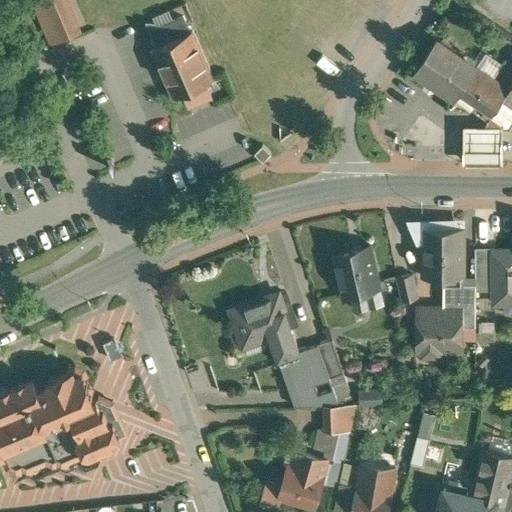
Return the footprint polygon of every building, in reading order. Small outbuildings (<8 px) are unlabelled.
[(69,0),(34,0),(48,31),(53,42),(82,30),(69,0)] [(183,16),(157,27),(155,22),(146,22),(156,45),(189,31),(183,16)] [(156,45),(153,47),(174,96),(214,78),(193,30),(189,31),(156,45)] [(481,69),(437,38),(415,70),(460,100),(464,94),(481,69)] [(511,84),(510,88),(481,69),(464,94),(491,113),(488,118),(487,117),(486,118),(488,120),(490,118),(501,126),(509,126),(511,122),(511,84)] [(263,145),(255,153),(262,161),(271,153),(263,145)] [(464,227),(424,227),(424,276),(444,276),(444,284),(464,285),(464,283),(464,227)] [(369,246),(335,253),(344,294),(378,286),(369,246)] [(496,248),(475,247),(475,284),(475,290),(494,290),(494,251),(496,251),(496,248)] [(412,273),(399,276),(403,299),(417,296),(412,273)] [(464,285),(444,284),(444,306),(444,327),(461,327),(475,327),(475,290),(475,284),(464,283),(464,285)] [(279,291),(230,308),(243,344),(270,335),(278,357),(298,350),(298,349),(279,291)] [(444,306),(418,306),(418,350),(423,355),(440,355),(444,350),(461,351),(461,327),(444,327),(444,306)] [(332,337),(317,342),(318,343),(329,377),(344,372),(332,337)] [(318,343),(298,349),(298,350),(278,357),(284,375),(287,374),(292,390),(290,391),(295,406),(339,404),(338,401),(333,389),(319,394),(315,383),(330,378),(329,377),(318,343)] [(50,380),(48,381),(46,387),(38,390),(34,379),(25,383),(24,382),(19,381),(18,385),(17,385),(18,386),(11,389),(11,388),(10,388),(3,385),(1,392),(0,392),(1,393),(0,393),(0,442),(1,444),(0,444),(0,455),(2,456),(3,456),(8,468),(20,472),(22,469),(23,469),(27,470),(27,471),(28,471),(31,472),(33,469),(34,468),(33,468),(58,457),(61,464),(62,464),(62,465),(63,464),(67,465),(68,463),(69,462),(69,461),(85,454),(90,456),(91,457),(95,459),(97,455),(97,454),(97,453),(113,446),(111,440),(120,436),(114,422),(107,420),(108,418),(105,411),(101,409),(100,407),(100,406),(98,400),(94,398),(91,393),(92,393),(92,392),(94,388),(90,387),(89,386),(83,372),(83,371),(82,370),(82,371),(69,366),(67,372),(66,372),(66,373),(56,377),(56,376),(51,375),(50,379),(49,379),(50,380)] [(344,372),(329,377),(330,378),(333,389),(338,401),(352,397),(344,372)] [(348,438),(339,436),(333,461),(342,463),(348,438)] [(511,455),(483,449),(472,495),(468,494),(468,493),(467,493),(466,494),(445,489),(439,511),(493,511),(496,501),(506,503),(507,502),(506,502),(511,476),(511,455)] [(308,471),(289,466),(280,498),(314,508),(323,476),(322,475),(326,460),(312,456),(308,471)] [(387,511),(395,468),(362,462),(358,486),(352,511),(387,511)] [(352,511),(358,486),(340,483),(334,510),(344,511),(352,511)] [(504,511),(506,503),(496,501),(493,511),(504,511)]
